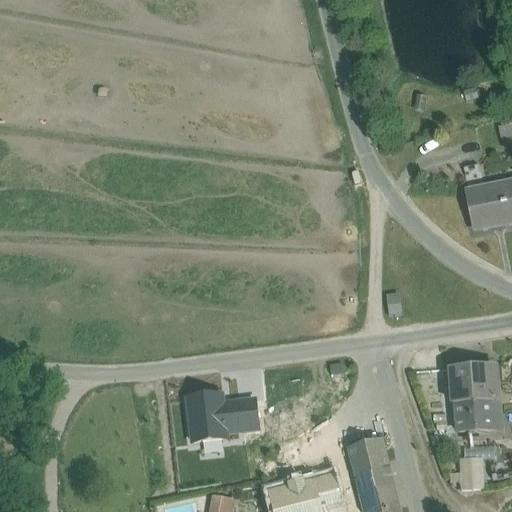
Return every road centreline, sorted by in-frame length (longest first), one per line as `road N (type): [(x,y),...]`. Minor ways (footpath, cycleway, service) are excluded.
road 1 (unclassified): [(0,366),(59,371),(511,320)]
road 2 (unclassified): [(329,0),(375,173),(450,260),(511,290)]
road 3 (track): [(377,340),(375,173)]
